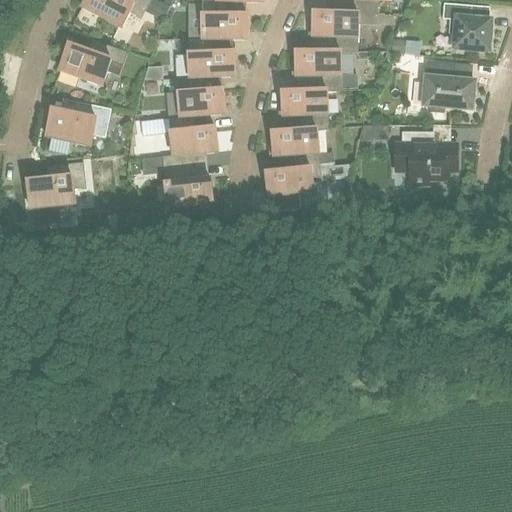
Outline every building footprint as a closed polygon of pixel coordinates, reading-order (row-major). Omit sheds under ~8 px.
[(122,29),(130,14),(141,20),(150,0),(86,0),(76,20),(77,21),(78,20),(77,19),(82,9),(122,29)] [(262,4),(262,0),(216,0),(217,1),(202,1),(203,17),(227,17),(228,3),(262,4)] [(352,16),(332,15),(314,14),(313,37),(308,37),(308,38),(332,39),(358,40),(358,26),(377,27),(378,2),(353,1),(352,16)] [(451,38),(455,38),(454,50),(488,53),(491,22),(471,21),(472,7),(444,5),(443,20),(450,21),(449,35),(451,38)] [(248,17),(227,17),(203,17),(203,40),(188,40),(189,56),(214,55),(214,41),(248,41),(248,17)] [(332,54),(313,54),(296,54),(296,77),(292,77),(292,78),(316,78),(341,78),(341,55),(358,55),(358,40),(332,39),(332,54)] [(92,41),(92,42),(93,42),(100,44),(96,56),(69,46),(55,85),(56,86),(57,84),(56,84),(60,73),(102,88),(107,74),(119,78),(128,53),(92,41)] [(408,55),(409,42),(393,41),(392,53),(408,55)] [(234,54),(233,54),(214,55),(189,56),(189,58),(177,58),(177,79),(178,82),(178,95),(203,93),(203,79),(221,79),(231,78),(235,78),(235,70),(234,54)] [(454,81),(455,66),(427,64),(423,107),(429,107),(428,113),(444,114),(444,109),(472,111),(475,83),(454,81)] [(317,93),(296,93),(282,94),(283,117),(279,117),(279,118),(303,117),(328,117),(327,94),(342,93),(341,78),(316,78),(317,93)] [(224,92),(203,93),(178,95),(180,118),(169,118),(171,134),(195,132),(194,118),(225,116),(224,92)] [(112,111),(83,105),(80,117),(60,113),(52,111),(46,138),(52,140),(49,153),(68,158),(71,144),(91,148),(93,136),(105,139),(112,111)] [(272,134),(274,157),(269,157),(269,159),(274,158),(293,157),(319,155),(317,133),(329,132),(328,117),(303,117),(304,132),(284,133),(272,134)] [(188,157),(207,155),(218,153),(216,129),(195,132),(171,134),(173,157),(162,158),(164,173),(189,170),(188,157)] [(458,146),(452,146),(433,146),(433,134),(402,134),(402,146),(396,146),(396,173),(410,173),(410,187),(429,187),(429,182),(445,182),(445,173),(458,173),(458,146)] [(335,169),(333,154),(319,155),(321,170),(335,169)] [(274,206),(274,214),(277,214),(301,211),(299,195),(314,194),(312,180),(322,179),(321,170),(319,155),(293,157),(295,172),(266,175),(269,197),(264,198),(264,199),(273,198),(274,206)] [(56,180),(48,181),(28,183),(32,223),(33,223),(33,222),(32,222),(31,211),(76,206),(74,191),(86,190),(84,164),(46,168),(46,169),(48,169),(48,168),(55,168),(56,180)] [(213,205),(212,196),(210,181),(191,183),(189,170),(164,173),(168,210),(213,205)]
